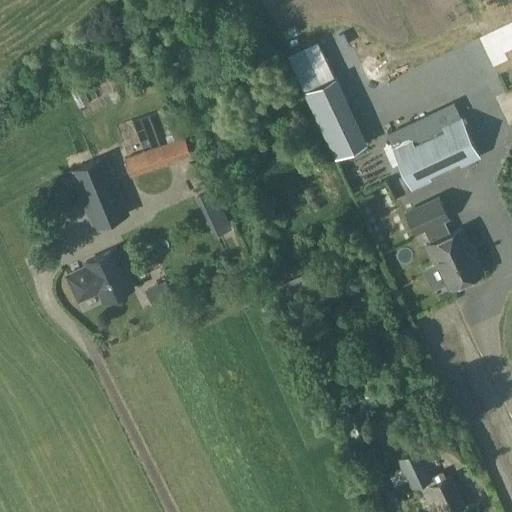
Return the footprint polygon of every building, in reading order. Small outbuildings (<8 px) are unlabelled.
[(494,73),(498,87),(511,83),(511,77),(510,69),(494,73)] [(349,107),(335,76),(304,91),(318,122),(349,107)] [(511,86),(488,96),(499,124),(511,119),(511,86)] [(459,117),(392,150),(411,189),(429,180),(427,176),(458,161),(460,165),(478,156),(459,117)] [(360,133),(343,136),(345,151),(362,149),(360,133)] [(168,162),(190,154),(184,136),(158,145),(128,156),(123,157),(130,177),(168,164),(168,162)] [(353,188),(374,180),(364,154),(342,162),(353,188)] [(106,155),(69,170),(93,229),(130,213),(106,155)] [(197,198),(212,229),(228,221),(213,190),(197,198)] [(44,205),(49,216),(68,208),(63,197),(44,205)] [(441,265),(452,287),(483,271),(462,228),(444,237),(437,222),(448,217),(438,198),(406,214),(416,233),(424,229),(431,243),(427,246),(437,267),(441,265)] [(366,242),(354,248),(365,269),(378,262),(366,242)] [(67,275),(78,299),(98,289),(103,300),(131,287),(114,248),(85,261),(86,262),(87,262),(88,265),(67,275)] [(284,301),(314,287),(307,273),(278,285),(284,301)] [(383,369),(406,359),(399,343),(377,351),(354,359),(362,377),(382,368),(383,369)] [(370,433),(359,409),(334,420),(345,445),(346,445),(358,473),(378,463),(365,436),(370,433)] [(420,447),(397,459),(410,488),(420,484),(427,500),(434,497),(440,511),(449,511),(464,506),(450,474),(444,477),(442,472),(433,475),(420,447)]
